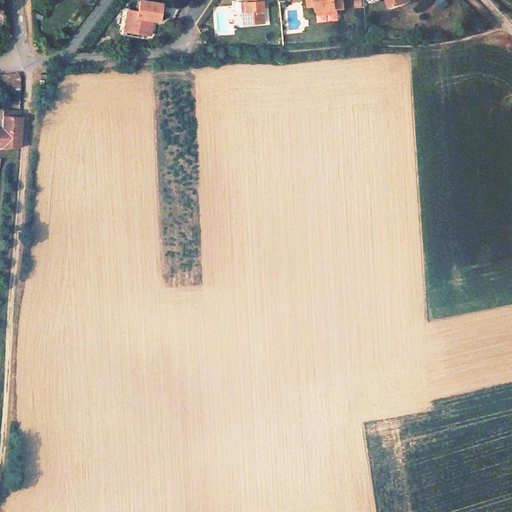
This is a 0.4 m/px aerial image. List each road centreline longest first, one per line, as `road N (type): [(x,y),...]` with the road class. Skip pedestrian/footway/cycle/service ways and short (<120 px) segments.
road 1 (track): [(21,60),(0,450)]
road 2 (track): [(183,50),(422,43),(511,29)]
road 3 (residential): [(183,50),(62,57)]
